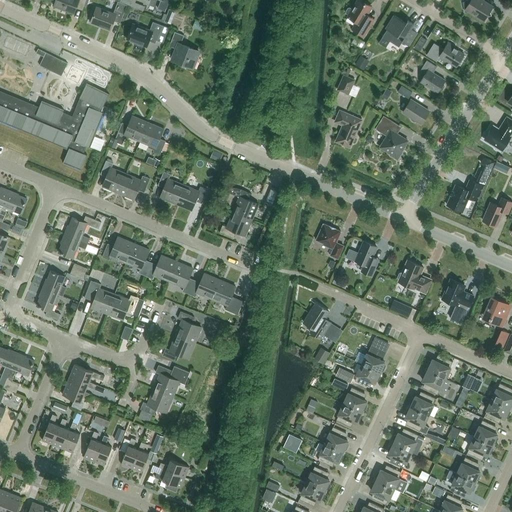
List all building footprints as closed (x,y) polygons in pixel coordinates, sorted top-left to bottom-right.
[(85,0),(56,0),(54,6),(56,7),(55,10),(65,13),(66,11),(73,14),(77,4),(83,7),(85,0)] [(161,0),(158,9),(165,12),(169,0),(161,0)] [(351,29),(364,36),(374,19),(367,15),(371,7),(360,0),(357,0),(352,9),(349,7),(348,8),(345,11),(346,13),(349,15),(348,17),(356,22),(351,29)] [(484,21),(493,6),(483,0),(470,0),(470,1),(463,3),(466,12),(468,11),(484,21)] [(114,21),(120,23),(127,5),(118,1),(113,13),(96,7),(90,23),(110,30),(114,21)] [(387,30),(383,36),(390,41),(398,46),(401,41),(409,46),(417,32),(411,28),(414,24),(407,20),(406,23),(403,21),(394,15),(386,29),(387,30)] [(205,23),(195,19),(192,27),(201,31),(205,23)] [(168,28),(162,25),(153,22),(150,30),(133,23),(127,39),(146,47),(150,38),(156,40),(162,42),(168,28)] [(193,68),(200,52),(193,50),(194,49),(181,44),(184,35),(175,32),(169,46),(176,48),(171,60),(193,68)] [(361,48),(364,42),(355,36),(351,42),(361,48)] [(414,47),(420,51),(427,40),(420,36),(414,47)] [(448,42),(444,49),(434,43),(426,55),(436,61),(438,57),(445,62),(446,61),(456,67),(464,54),(454,48),(455,47),(448,42)] [(44,57),(39,65),(61,76),(68,63),(38,48),(36,53),(44,57)] [(364,70),(369,61),(360,55),(355,65),(364,70)] [(437,67),(427,60),(420,71),(425,74),(420,82),(437,93),(439,89),(440,90),(442,89),(444,86),(444,84),(443,83),(445,80),(433,73),(437,67)] [(355,79),(343,74),(336,90),(348,95),(355,79)] [(0,120),(69,149),(63,162),(81,169),(87,154),(83,153),(86,146),(90,147),(104,113),(100,111),(101,108),(102,109),(109,94),(87,83),(80,98),(81,98),(72,120),(62,116),(64,110),(42,101),(39,107),(0,90),(0,120)] [(412,92),(401,85),(397,92),(408,99),(412,92)] [(392,92),(386,88),(381,96),(386,100),(392,92)] [(417,121),(421,124),(429,111),(411,100),(403,112),(411,117),(411,119),(413,121),(415,122),(417,121)] [(354,137),(362,120),(340,110),(335,121),(343,125),(336,141),(337,142),(338,143),(341,144),(342,144),(350,147),(352,142),(354,143),(355,142),(357,139),(356,138),(354,137)] [(401,151),(408,141),(395,133),(399,126),(383,115),(375,129),(387,136),(380,147),(391,154),(390,155),(398,159),(402,152),(401,151)] [(140,141),(148,122),(133,116),(129,125),(122,123),(116,138),(112,137),(108,145),(115,148),(118,143),(122,145),(124,140),(123,139),(125,135),(140,141)] [(510,136),(511,132),(511,119),(507,116),(499,129),(493,126),(488,132),(487,133),(486,134),(485,136),(485,138),(484,139),(494,145),(495,147),(496,148),(498,149),(500,149),(502,150),(511,137),(510,136)] [(160,155),(166,141),(159,138),(163,128),(148,122),(140,141),(155,148),(153,152),(160,155)] [(210,158),(219,162),(223,154),(214,150),(210,158)] [(495,161),(485,157),(483,163),(493,167),(495,161)] [(162,161),(155,158),(152,165),(159,168),(162,161)] [(118,193),(126,174),(112,167),(113,163),(106,160),(101,174),(107,177),(103,186),(118,193)] [(176,204),(184,184),(169,178),(171,174),(164,171),(158,185),(165,188),(160,197),(176,204)] [(144,192),(150,179),(143,176),(141,180),(126,174),(118,193),(134,199),(138,190),(144,192)] [(466,189),(456,185),(447,205),(462,212),(469,197),(477,201),(483,186),(470,180),(466,189)] [(202,203),(207,189),(200,187),(199,191),(184,184),(176,204),(191,210),(195,200),(202,203)] [(238,188),(237,188),(235,187),(233,187),(232,187),(231,188),(230,188),(229,188),(227,192),(239,197),(233,212),(252,220),(259,204),(249,200),(252,194),(238,188)] [(277,191),(278,189),(271,187),(265,201),(272,204),(277,191)] [(0,212),(9,191),(4,189),(3,190),(0,188),(0,212)] [(24,205),(26,199),(14,194),(14,193),(9,191),(0,212),(0,227),(7,231),(10,225),(2,222),(8,209),(19,214),(23,204),(24,205)] [(508,214),(511,204),(511,201),(502,197),(498,205),(491,202),(483,221),(495,226),(502,211),(508,214)] [(246,235),(252,220),(233,212),(227,227),(223,225),(220,232),(234,238),(236,231),(246,235)] [(98,229),(100,223),(85,216),(82,222),(76,220),(76,219),(72,218),(67,230),(66,229),(64,235),(87,244),(89,238),(81,235),(86,224),(98,229)] [(28,222),(18,218),(16,223),(26,227),(28,222)] [(336,242),(341,231),(336,229),(336,228),(329,226),(323,223),(316,239),(323,242),(322,244),(333,249),(330,255),(338,258),(344,246),(336,242)] [(4,250),(9,238),(4,236),(4,237),(0,234),(0,254),(3,256),(5,250),(4,250)] [(84,249),(87,244),(64,235),(61,240),(62,240),(58,252),(62,254),(72,258),(77,246),(84,249)] [(125,263),(133,244),(118,237),(114,247),(107,244),(102,258),(109,261),(110,257),(125,263)] [(349,249),(346,257),(364,264),(361,271),(372,276),(379,259),(373,257),(377,247),(364,241),(358,253),(349,249)] [(145,260),(149,250),(133,244),(125,263),(140,269),(138,273),(145,276),(151,263),(145,260)] [(169,281),(177,262),(162,255),(157,265),(151,263),(145,276),(153,279),(154,275),(169,281)] [(420,275),(424,267),(408,260),(402,272),(401,272),(399,273),(397,277),(398,279),(399,280),(398,281),(414,288),(426,293),(431,280),(420,275)] [(189,294),(195,281),(188,278),(193,268),(177,262),(169,281),(184,288),(182,292),(189,294)] [(84,274),(86,268),(74,263),(71,269),(84,274)] [(82,279),(84,274),(71,269),(69,274),(82,279)] [(62,296),(65,287),(61,286),(64,277),(54,273),(55,273),(50,271),(45,283),(44,282),(42,288),(58,294),(62,296)] [(212,299),(220,280),(205,273),(201,283),(195,281),(189,294),(196,297),(197,293),(212,299)] [(345,280),(335,277),(332,283),(342,287),(345,280)] [(447,288),(442,299),(456,305),(450,318),(461,323),(468,306),(469,306),(474,295),(463,291),(465,285),(451,279),(449,283),(448,283),(447,287),(447,288)] [(114,294),(100,289),(102,284),(91,280),(85,298),(93,301),(91,308),(106,314),(114,294)] [(220,280),(212,299),(227,306),(226,309),(233,312),(238,299),(232,296),(236,286),(220,280)] [(51,311),(58,294),(42,288),(40,293),(41,294),(36,306),(40,307),(41,307),(47,309),(45,315),(58,320),(60,314),(51,311)] [(132,312),(137,298),(130,296),(129,300),(114,294),(106,314),(122,320),(126,310),(132,312)] [(503,306),(505,303),(492,297),(483,318),(493,322),(503,326),(510,309),(503,306)] [(137,298),(132,312),(138,315),(144,301),(137,298)] [(325,319),(329,312),(311,301),(315,304),(304,322),(312,328),(310,332),(321,339),(331,322),(325,319)] [(401,303),(397,312),(400,314),(408,317),(412,308),(401,303)] [(194,343),(200,327),(191,323),(193,317),(179,311),(177,318),(181,320),(175,335),(194,343)] [(123,334),(131,337),(134,326),(127,323),(123,334)] [(509,333),(501,329),(494,344),(502,348),(509,333)] [(511,333),(510,333),(502,351),(511,354),(511,333)] [(188,358),(194,343),(175,335),(169,350),(165,348),(162,355),(175,360),(178,354),(188,358)] [(383,364),(385,362),(380,360),(388,343),(375,337),(367,353),(362,364),(382,373),(385,365),(383,364)] [(0,386),(2,387),(17,353),(11,350),(11,351),(0,346),(0,364),(5,366),(0,378),(0,386)] [(329,352),(321,347),(314,358),(323,363),(329,352)] [(32,365),(34,361),(22,356),(22,355),(17,353),(2,387),(15,392),(18,387),(10,384),(16,370),(27,375),(31,365),(32,365)] [(450,367),(453,362),(440,355),(437,361),(433,359),(431,362),(429,361),(426,369),(446,378),(451,367),(450,367)] [(98,379),(100,375),(74,364),(70,374),(88,382),(88,381),(90,376),(98,379)] [(378,381),(382,373),(362,364),(357,375),(355,381),(368,387),(370,381),(375,383),(376,380),(378,381)] [(184,384),(189,372),(173,366),(171,371),(157,365),(155,372),(159,374),(153,389),(172,396),(178,381),(184,384)] [(339,366),(336,375),(351,382),(355,373),(339,366)] [(441,389),(446,378),(426,369),(422,377),(424,378),(423,380),(427,382),(425,388),(437,394),(440,389),(441,389)] [(88,381),(88,382),(70,374),(66,384),(84,392),(84,391),(86,386),(94,389),(96,385),(88,381)] [(468,374),(463,386),(469,389),(475,377),(468,374)] [(335,379),(332,385),(345,391),(348,385),(335,379)] [(492,399),(511,409),(511,407),(511,395),(510,395),(511,390),(511,388),(500,383),(497,389),(492,399)] [(84,391),(84,392),(66,384),(62,395),(80,402),(82,396),(90,399),(91,395),(84,391)] [(473,384),(470,389),(477,392),(480,387),(473,384)] [(96,385),(94,389),(103,393),(105,388),(96,385)] [(363,413),(367,405),(365,404),(366,401),(362,399),(365,393),(352,387),(349,393),(348,393),(343,403),(363,413)] [(461,392),(466,395),(469,389),(463,387),(461,392)] [(166,412),(172,396),(153,389),(147,403),(142,402),(140,409),(141,409),(138,418),(149,422),(152,414),(153,414),(156,408),(166,412)] [(433,404),(436,398),(423,392),(420,398),(416,396),(414,399),(412,398),(409,406),(428,415),(433,404)] [(448,403),(441,399),(439,405),(446,408),(448,403)] [(460,408),(463,402),(458,399),(455,405),(460,408)] [(508,416),(511,409),(492,399),(487,410),(484,416),(497,422),(500,416),(504,418),(506,415),(508,416)] [(67,406),(55,401),(52,408),(64,413),(67,406)] [(360,420),(363,413),(343,403),(339,414),(336,420),(349,426),(352,420),(356,422),(358,419),(360,420)] [(423,425),(428,415),(409,406),(405,413),(407,414),(406,417),(410,419),(407,425),(426,433),(428,428),(423,425)] [(75,415),(72,422),(76,424),(77,424),(81,414),(76,412),(75,415)] [(59,426),(59,425),(53,423),(56,416),(52,414),(41,440),(52,444),(59,426)] [(97,417),(94,422),(102,425),(104,420),(97,417)] [(69,430),(63,427),(66,420),(62,418),(59,425),(59,426),(52,444),(62,448),(69,430)] [(493,432),(495,426),(482,420),(480,426),(479,426),(474,436),(494,446),(498,438),(496,437),(497,434),(493,432)] [(69,430),(62,448),(72,452),(79,434),(73,431),(76,424),(72,422),(69,430)] [(125,430),(118,427),(113,439),(120,441),(125,430)] [(345,452),(349,444),(346,443),(348,441),(343,439),(346,433),(333,427),(330,432),(325,443),(345,452)] [(424,438),(418,435),(405,429),(403,435),(398,433),(397,436),(395,435),(391,442),(411,452),(417,454),(422,443),(424,438)] [(101,442),(100,442),(95,440),(98,433),(93,431),(83,456),(93,461),(101,442)] [(164,436),(157,434),(150,451),(157,453),(164,436)] [(302,440),(290,434),(284,447),(296,453),(302,440)] [(103,465),(111,447),(105,444),(108,437),(103,435),(100,442),(101,442),(93,461),(103,465)] [(438,436),(436,441),(443,445),(446,440),(438,436)] [(491,453),(494,446),(474,436),(469,447),(470,447),(467,453),(480,459),(483,453),(487,455),(488,452),(491,453)] [(138,449),(132,447),(135,439),(131,438),(120,463),(131,467),(138,449)] [(180,440),(177,446),(183,448),(186,442),(180,440)] [(141,471),(148,453),(142,451),(145,443),(141,442),(138,449),(131,467),(141,471)] [(406,462),(411,452),(391,442),(388,450),(390,451),(389,454),(393,456),(390,462),(403,468),(406,462)] [(341,460),(345,452),(325,443),(320,454),(318,459),(331,466),(333,460),(338,462),(339,459),(341,460)] [(478,474),(480,471),(475,469),(478,463),(465,457),(462,463),(457,473),(477,483),(481,475),(478,474)] [(184,477),(188,467),(170,459),(167,465),(160,462),(158,467),(162,468),(166,470),(166,469),(184,477)] [(274,461),(272,465),(282,470),(284,466),(274,461)] [(326,492),(330,484),(328,483),(329,480),(325,478),(328,472),(315,466),(312,472),(307,483),(326,492)] [(394,488),(399,478),(401,472),(388,466),(386,472),(381,470),(380,472),(378,471),(374,479),(394,488)] [(184,477),(166,469),(166,470),(162,468),(160,474),(156,472),(154,477),(166,482),(164,487),(175,492),(178,486),(180,487),(184,477)] [(477,483),(457,473),(450,470),(446,477),(454,481),(452,484),(450,490),(463,496),(465,490),(470,492),(471,489),(473,490),(477,483)] [(422,471),(419,478),(426,481),(429,475),(422,471)] [(436,479),(429,475),(426,481),(433,484),(436,479)] [(389,499),(394,488),(374,479),(371,487),(373,488),(371,491),(376,493),(373,499),(386,505),(389,499)] [(323,499),(326,492),(307,483),(302,493),(299,499),(312,505),(315,499),(319,501),(321,498),(323,499)] [(436,486),(433,493),(442,497),(445,491),(436,486)] [(4,511),(11,493),(1,489),(0,491),(0,509),(3,511),(4,511)] [(263,498),(271,502),(275,493),(267,490),(263,498)] [(15,511),(21,497),(11,493),(4,511),(3,511),(15,511)] [(458,506),(461,500),(448,494),(445,500),(440,510),(443,511),(463,511),(461,511),(462,508),(458,506)] [(42,511),(45,506),(32,501),(28,511),(42,511)] [(382,511),(384,509),(371,503),(368,508),(364,506),(363,509),(361,508),(358,511),(382,511)]
